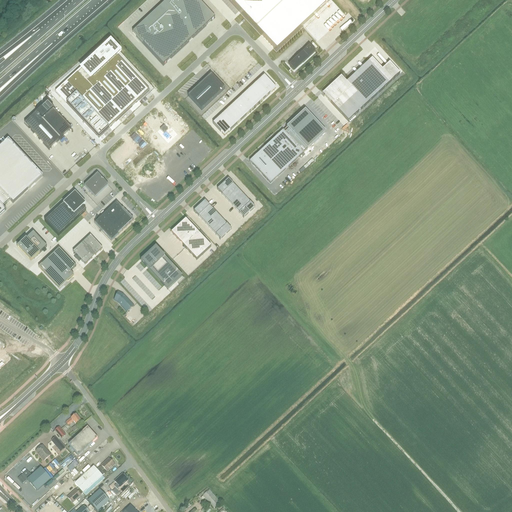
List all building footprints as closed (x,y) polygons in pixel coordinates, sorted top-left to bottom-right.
[(22,0),(18,4),(24,10),(31,4),(26,0),(22,0)] [(215,18),(198,0),(166,0),(166,1),(181,18),(196,35),(215,18)] [(228,0),(243,16),(276,52),(290,38),(305,25),(302,22),(315,10),(325,0),(228,0)] [(181,18),(166,1),(132,32),(163,65),(189,41),(196,35),(181,18)] [(107,45),(56,92),(99,138),(149,91),(117,56),(107,45)] [(309,46),(291,63),(295,68),(301,64),(315,51),(309,46)] [(328,92),(324,96),(348,122),(399,74),(389,63),(382,70),(372,58),(346,82),(340,76),(326,90),(328,92)] [(211,74),(188,96),(201,111),(225,89),(211,74)] [(276,88),(264,76),(251,88),(263,100),(276,88)] [(250,112),(263,100),(251,88),(238,100),(250,112)] [(226,112),(237,124),(250,112),(238,100),(226,112)] [(49,149),(71,128),(53,109),(54,108),(48,102),(39,110),(39,109),(25,122),(49,149)] [(283,131),(272,141),(292,163),(325,133),(305,110),(286,127),(288,129),(284,133),(283,131)] [(226,112),(213,124),(224,136),(237,124),(226,112)] [(0,216),(6,211),(4,209),(2,207),(6,204),(9,201),(11,203),(13,205),(28,191),(42,177),(34,168),(21,154),(8,140),(0,147),(0,216)] [(272,141),(261,151),(281,174),(292,163),(272,141)] [(261,151),(249,162),(270,184),(281,174),(261,151)] [(91,180),(84,186),(87,189),(89,192),(96,185),(103,179),(100,176),(97,174),(91,180)] [(96,185),(89,192),(92,194),(95,197),(101,191),(108,185),(105,182),(103,179),(96,185)] [(223,184),(217,190),(229,202),(236,209),(244,218),(249,213),(255,208),(247,199),(236,188),(228,179),(223,184)] [(65,202),(44,221),(58,236),(86,210),(83,207),(72,195),(65,202)] [(199,206),(194,211),(202,220),(209,227),(220,240),(226,235),(231,229),(223,221),(213,210),(205,201),(199,206)] [(94,223),(111,241),(133,220),(117,202),(94,223)] [(185,221),(172,233),(180,241),(180,240),(184,244),(182,245),(196,260),(211,247),(197,232),(196,233),(185,221)] [(33,233),(18,247),(33,259),(46,247),(33,233)] [(83,242),(85,244),(84,246),(93,256),(94,255),(95,256),(102,249),(90,236),(83,242)] [(84,246),(82,247),(80,245),(73,252),(86,265),(93,258),(92,257),(93,256),(84,246)] [(167,290),(182,276),(156,247),(141,261),(167,290)] [(53,254),(38,267),(42,271),(56,285),(65,277),(66,279),(68,281),(74,276),(70,272),(76,267),(59,249),(53,254)] [(118,291),(118,292),(119,292),(115,300),(114,300),(117,302),(127,312),(126,311),(133,305),(134,306),(123,294),(118,291)] [(68,425),(73,422),(76,424),(81,420),(76,414),(71,418),(66,422),(68,425)] [(59,427),(53,432),(59,440),(65,435),(59,427)] [(97,438),(87,427),(82,432),(68,444),(78,455),(92,443),(93,443),(97,438)] [(55,437),(51,441),(56,446),(60,443),(55,437)] [(65,448),(60,443),(56,446),(61,452),(65,448)] [(44,461),(51,455),(42,446),(36,451),(44,461)] [(102,471),(104,469),(107,472),(115,465),(109,458),(101,465),(101,466),(97,470),(93,466),(84,475),(95,487),(105,478),(102,476),(104,474),(102,471)] [(41,468),(27,480),(37,491),(51,479),(41,468)] [(22,475),(18,478),(22,484),(27,480),(26,479),(31,475),(27,471),(22,475)] [(115,485),(114,486),(115,488),(117,489),(118,488),(119,487),(120,487),(124,484),(128,480),(125,477),(122,474),(118,478),(114,481),(115,483),(117,484),(115,485)] [(75,483),(78,487),(67,497),(72,503),(75,506),(78,502),(76,499),(81,495),(83,493),(85,495),(95,487),(84,475),(75,483)] [(207,488),(201,493),(203,494),(203,495),(203,496),(205,498),(214,508),(220,503),(209,490),(207,488)] [(94,495),(88,501),(93,506),(97,511),(103,506),(109,501),(105,495),(100,490),(94,495)]
